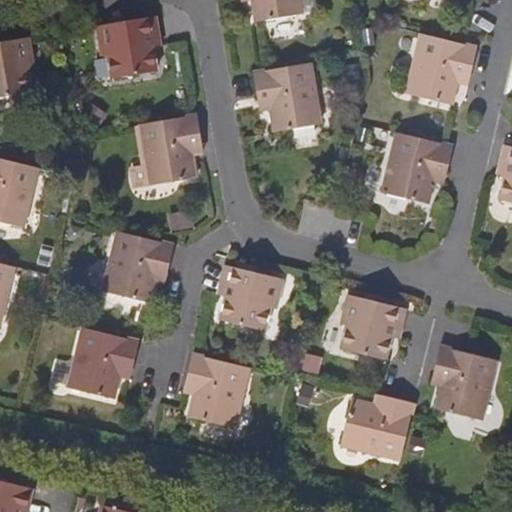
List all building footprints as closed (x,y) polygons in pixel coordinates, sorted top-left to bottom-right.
[(252,0),(256,22),(297,15),(294,0),(252,0)] [(153,48),(160,47),(155,17),(96,27),(101,57),(108,55),(112,79),(157,72),(153,48)] [(408,94),(451,106),(457,83),(460,71),(471,75),(477,48),(463,45),(423,35),(408,94)] [(35,68),(30,38),(0,42),(0,98),(33,93),(29,69),(35,68)] [(268,98),(270,109),(274,132),(315,125),(305,64),(265,71),(254,73),(258,99),(268,98)] [(460,71),(457,83),(469,85),(471,75),(460,71)] [(268,98),(258,99),(260,111),(270,109),(268,98)] [(146,167),(149,186),(195,178),(191,156),(190,145),(201,143),(197,117),(189,118),(139,126),(146,167)] [(132,189),(149,186),(146,167),(139,126),(133,127),(140,166),(129,168),(132,189)] [(436,171),(447,174),(452,148),(442,145),(397,133),(382,191),(428,204),(434,180),(436,171)] [(191,156),(203,153),(201,143),(190,145),(191,156)] [(511,147),(505,146),(499,175),(506,177),(501,201),(511,203),(511,147)] [(0,223),(23,228),(38,168),(0,159),(0,223)] [(434,180),(444,183),(447,174),(436,171),(434,180)] [(102,291),(149,302),(154,280),(157,269),(167,272),(173,245),(164,243),(117,231),(102,291)] [(0,325),(14,267),(0,263),(0,325)] [(283,280),(235,269),(225,266),(219,296),(226,298),(220,320),(264,331),(269,308),(276,310),(283,280)] [(157,269),(154,280),(165,283),(167,272),(157,269)] [(390,337),(397,338),(399,334),(405,309),(395,307),(347,295),(340,325),(346,326),(340,350),(384,360),(390,337)] [(113,398),(119,375),(120,365),(133,368),(138,344),(139,341),(132,339),(81,328),(67,387),(113,398)] [(494,361),(466,354),(439,347),(433,375),(444,377),(441,388),(435,410),(480,421),(494,361)] [(197,385),(194,396),(189,419),(233,429),(248,368),(203,358),(192,355),(186,382),(197,385)] [(119,375),(131,377),(133,368),(120,365),(119,375)] [(444,377),(433,375),(430,385),(441,388),(444,377)] [(184,393),(194,396),(197,385),(186,382),(184,393)] [(377,395),(374,405),(384,408),(387,397),(377,395)] [(384,408),(374,405),(355,401),(344,447),(399,460),(411,414),(413,404),(387,397),(384,408)] [(0,511),(10,511),(11,511),(16,511),(25,511),(31,488),(23,486),(0,480),(0,511)]
